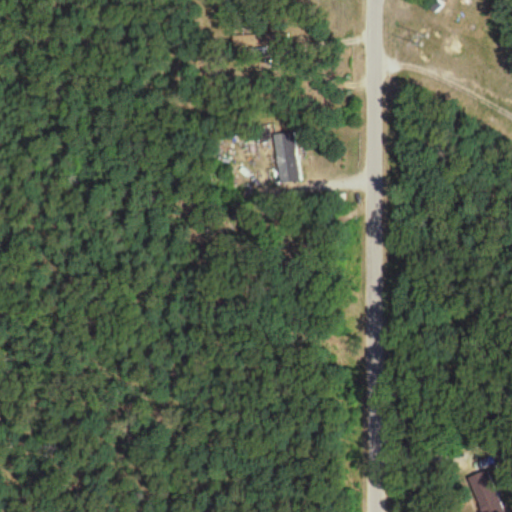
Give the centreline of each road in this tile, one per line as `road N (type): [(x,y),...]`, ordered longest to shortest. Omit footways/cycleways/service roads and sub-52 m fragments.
road 1 (residential): [(185,0),(188,511)]
road 2 (residential): [(376,511),(375,0)]
